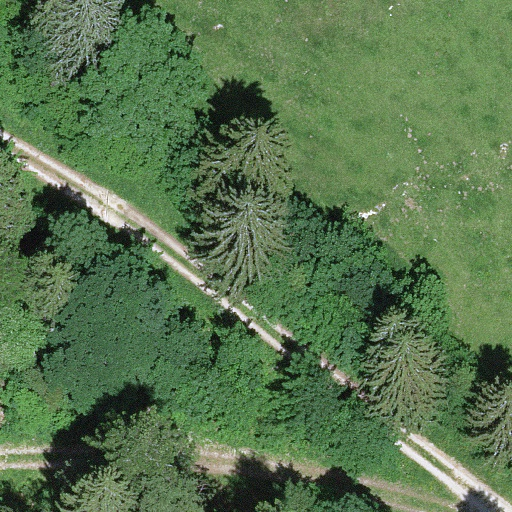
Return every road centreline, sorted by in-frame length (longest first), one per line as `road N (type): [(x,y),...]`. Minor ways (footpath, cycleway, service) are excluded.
road 1 (track): [(493,511),(79,178),(0,137)]
road 2 (track): [(440,511),(207,461),(0,451)]
